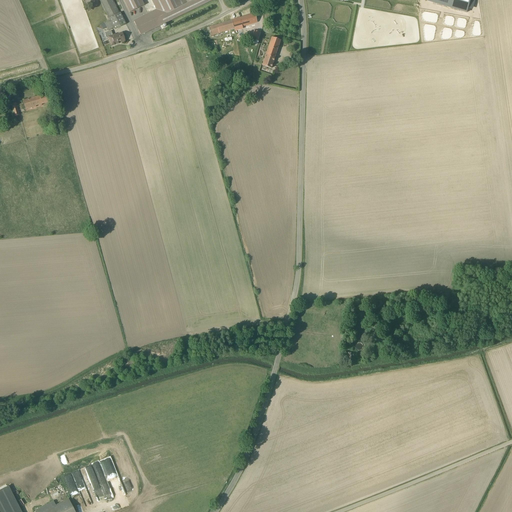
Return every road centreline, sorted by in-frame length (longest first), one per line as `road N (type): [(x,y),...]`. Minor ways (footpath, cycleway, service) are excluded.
road 1 (unclassified): [(214,511),(248,452),(297,284),(300,0)]
road 2 (track): [(276,362),(219,355),(0,425)]
road 3 (unclassified): [(0,88),(162,42),(251,0)]
road 4 (track): [(276,362),(334,369),(511,331)]
road 5 (unclassified): [(511,442),(338,511)]
